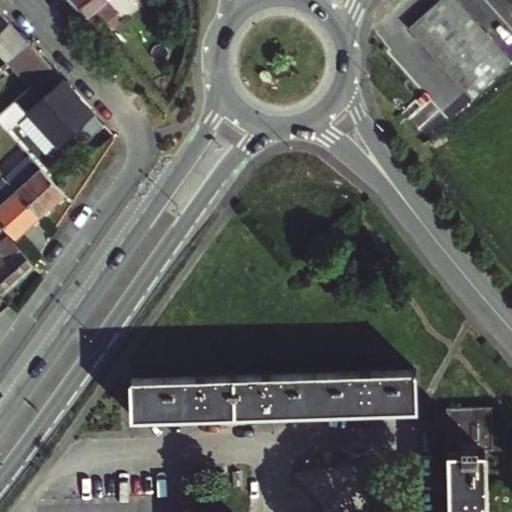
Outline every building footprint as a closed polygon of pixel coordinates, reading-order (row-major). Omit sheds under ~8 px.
[(86,0),(80,6),(91,17),(108,0),(86,0)] [(438,0),(430,8),(439,19),(460,0),(459,0),(438,0)] [(460,0),(439,19),(448,29),(469,10),(460,0)] [(0,31),(13,20),(0,5),(0,31)] [(410,26),(419,37),(439,19),(430,8),(410,26)] [(469,10),(448,29),(457,39),(478,20),(469,10)] [(439,19),(419,37),(428,47),(448,29),(439,19)] [(0,43),(11,55),(29,38),(13,20),(0,31),(0,43)] [(478,20),(457,39),(466,49),(487,30),(478,20)] [(448,29),(428,47),(437,57),(457,39),(448,29)] [(487,30),(466,49),(475,59),(496,40),(487,30)] [(41,52),(29,38),(11,55),(7,58),(19,72),(41,52)] [(457,39),(437,57),(446,67),(466,49),(457,39)] [(496,40),(475,59),(484,69),(505,50),(496,40)] [(466,49),(446,67),(456,77),(475,59),(466,49)] [(511,57),(505,50),(484,69),(494,80),(511,63),(511,57)] [(31,85),(34,81),(43,73),(52,65),(41,52),(19,72),(31,85)] [(475,59),(456,77),(464,87),(484,69),(475,59)] [(484,69),(464,87),(474,98),(494,80),(484,69)] [(93,109),(63,76),(26,108),(57,142),(93,109)] [(417,129),(438,111),(429,101),(409,118),(417,129)] [(427,139),(447,121),(438,111),(417,129),(427,139)] [(66,192),(58,183),(40,163),(33,155),(8,177),(41,214),(66,192)] [(41,214),(8,177),(8,176),(0,182),(0,188),(8,197),(0,203),(0,216),(17,235),(41,214)] [(0,291),(2,294),(36,264),(0,223),(0,291)] [(0,310),(9,302),(2,294),(0,291),(0,310)] [(416,370),(131,377),(132,414),(417,407),(416,370)] [(494,449),(493,405),(446,407),(449,511),(486,511),(485,449),(494,449)]
